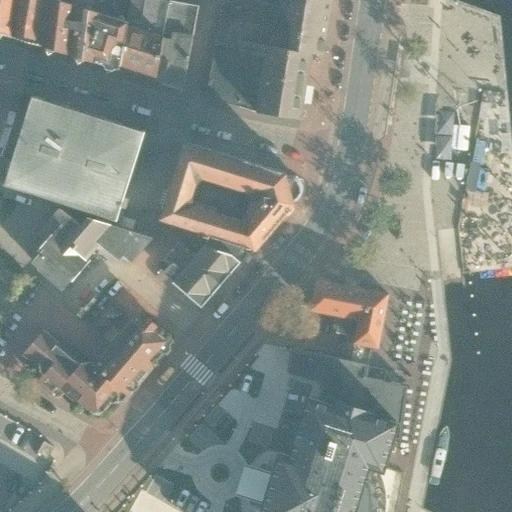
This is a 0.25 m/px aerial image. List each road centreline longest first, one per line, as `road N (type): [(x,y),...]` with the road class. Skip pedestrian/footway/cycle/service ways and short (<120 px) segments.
road 1 (tertiary): [(123,458),(293,263),(325,217),(346,160)]
road 2 (residential): [(188,112),(0,53)]
road 3 (residential): [(346,160),(188,112)]
road 4 (tertiary): [(346,160),(374,0)]
road 5 (residential): [(123,458),(0,389)]
